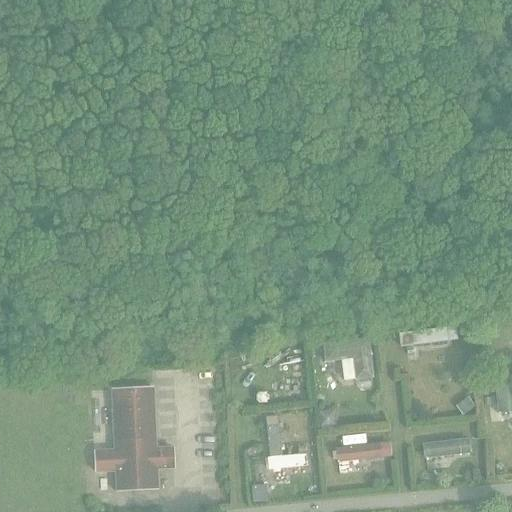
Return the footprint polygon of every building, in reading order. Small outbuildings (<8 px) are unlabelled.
[(400,347),(457,340),(455,326),(398,333),(400,347)] [(368,338),(322,344),(324,362),(352,359),(355,380),(373,377),(368,338)] [(511,375),(494,377),(498,414),(511,412),(511,375)] [(113,450),(94,452),(95,472),(114,471),(115,492),(157,490),(156,469),(165,468),(164,448),(155,448),(152,388),(111,390),(113,450)] [(334,410),(318,412),(319,427),(335,426),(334,410)] [(268,470),(306,465),(305,454),(306,454),(305,446),(297,447),(298,454),(281,456),(276,415),(265,417),(266,426),(265,426),(269,458),(267,458),(268,470)] [(423,459),(470,453),(468,438),(421,444),(423,459)] [(336,462),(391,456),(389,442),(334,448),(336,462)]
